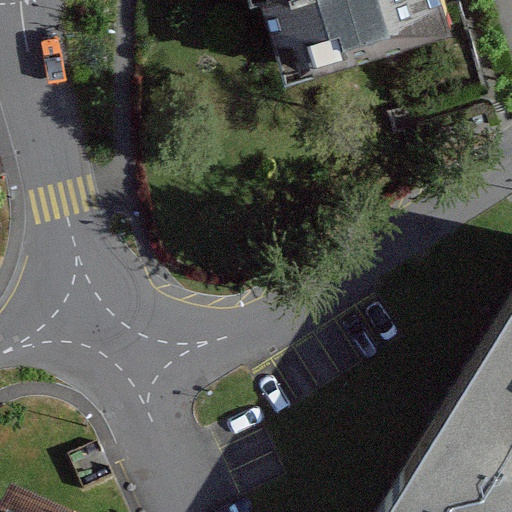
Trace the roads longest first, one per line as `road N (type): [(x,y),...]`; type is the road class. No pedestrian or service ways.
road 1 (residential): [(511,163),(248,332),(184,346),(101,334)]
road 2 (residential): [(101,334),(19,0)]
